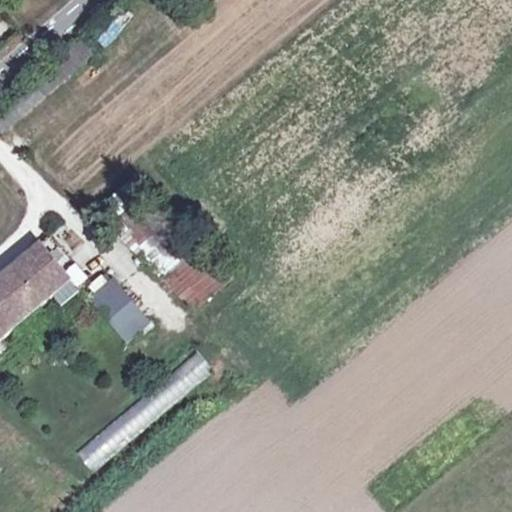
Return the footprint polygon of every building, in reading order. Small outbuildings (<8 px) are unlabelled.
[(103,215),(197,308),(231,280),(203,253),(200,256),(139,196),(151,186),(145,180),(103,215)] [(0,338),(72,277),(43,245),(0,282),(0,338)] [(120,287),(100,302),(129,340),(150,325),(120,287)] [(177,369),(185,385),(212,371),(203,355),(177,369)] [(102,438),(81,451),(90,466),(111,452),(102,438)]
